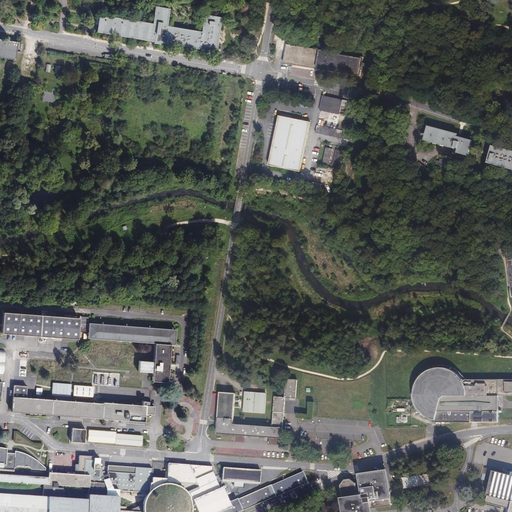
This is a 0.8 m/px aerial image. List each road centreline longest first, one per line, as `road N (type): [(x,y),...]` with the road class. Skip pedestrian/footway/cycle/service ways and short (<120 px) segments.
road 1 (unclassified): [(260,73),(197,457)]
road 2 (unclassified): [(197,457),(354,469),(467,432)]
road 3 (unclassified): [(0,27),(260,73)]
road 4 (unclassified): [(260,73),(511,132)]
road 5 (unclassified): [(0,418),(19,419),(55,446),(197,457)]
